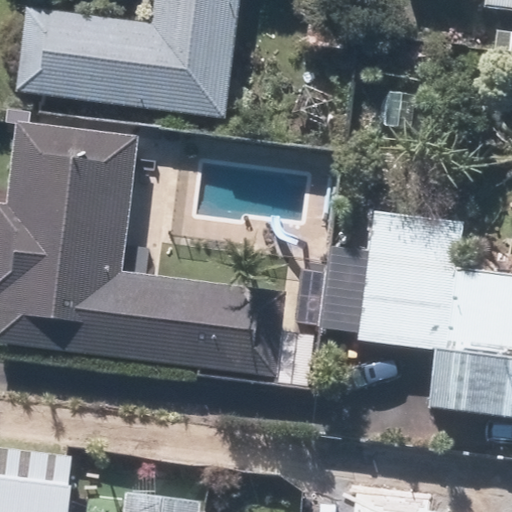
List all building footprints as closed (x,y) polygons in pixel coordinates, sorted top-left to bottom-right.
[(244,0),(159,0),(157,24),(32,11),(24,97),(233,118),(244,0)] [(346,0),(300,0),(300,47),(346,47),(346,0)] [(131,270),(139,133),(19,126),(14,201),(0,200),(0,353),(204,366),(203,379),(285,384),(291,280),(131,270)] [(511,265),(457,259),(462,216),(374,206),(359,341),(441,350),(435,410),(511,418),(511,265)] [(0,511),(201,511),(203,503),(132,497),(130,511),(70,511),(76,453),(0,445),(0,511)]
